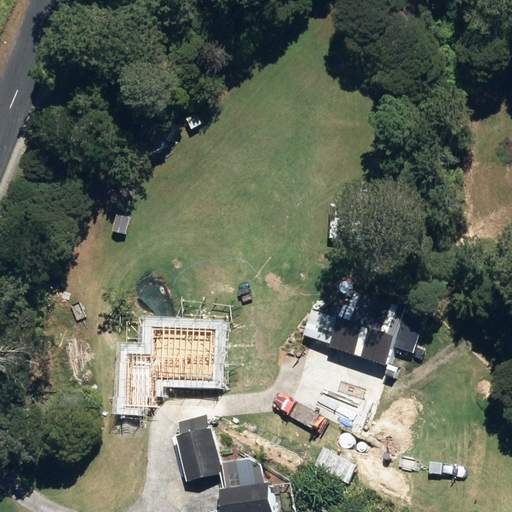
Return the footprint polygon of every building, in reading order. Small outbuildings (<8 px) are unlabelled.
[(506,133),(504,87),(464,87),(466,135),(506,133)] [(129,216),(115,212),(110,229),(125,233),(129,216)] [(359,288),(341,345),(397,363),(415,306),(359,288)] [(196,325),(186,318),(160,351),(170,359),(196,325)] [(185,434),(195,479),(229,472),(225,452),(237,451),(236,434),(222,436),(221,426),(218,426),(217,421),(230,420),(228,389),(177,392),(188,423),(187,433),(185,434)] [(304,511),(304,507),(302,507),(281,510),(277,479),(228,486),(231,511),(304,511)]
